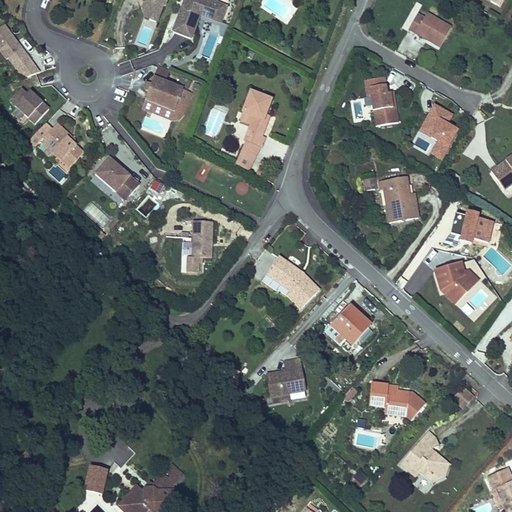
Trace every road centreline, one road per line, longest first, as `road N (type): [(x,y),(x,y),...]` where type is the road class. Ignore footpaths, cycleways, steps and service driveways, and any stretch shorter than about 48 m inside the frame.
road 1 (unclassified): [(511,402),(323,230),(297,187)]
road 2 (track): [(174,322),(0,163)]
road 3 (unclassified): [(297,187),(300,143),(363,0)]
road 4 (residential): [(297,187),(203,311),(174,322)]
